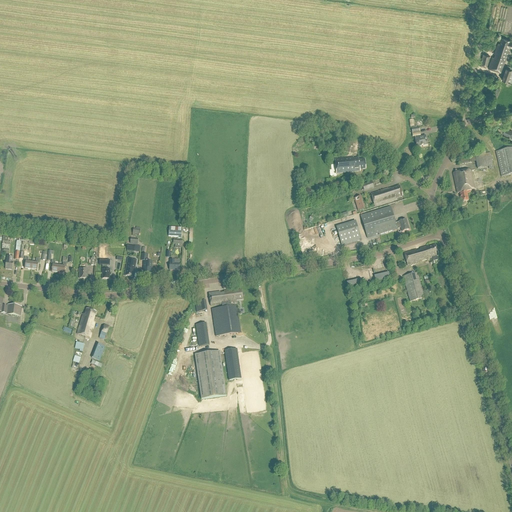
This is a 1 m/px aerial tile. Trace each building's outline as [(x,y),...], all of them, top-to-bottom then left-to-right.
[(511,47),(511,45),(511,42),(510,41),(510,40),(502,37),(500,43),(498,43),(493,56),(492,56),(488,68),(501,72),(509,49),(508,49),(509,46),(511,47)] [(487,68),(490,56),(483,54),(480,66),(487,68)] [(505,67),(501,79),(511,83),(511,81),(511,69),(506,68),(505,67)] [(497,130),(502,133),(509,136),(511,131),(505,128),(503,130),(498,128),(497,130)] [(417,148),(424,147),(428,146),(426,137),(415,139),(417,148)] [(501,178),(511,175),(511,148),(495,153),(501,178)] [(474,153),(474,154),(476,162),(477,170),(488,168),(489,169),(493,169),(490,154),(485,155),(485,151),(477,152),(474,153)] [(353,158),(334,160),(336,175),(344,174),(360,172),(360,170),(366,170),(364,159),(358,160),(358,159),(353,159),(353,158)] [(468,202),(467,194),(470,193),(470,191),(472,191),(472,194),(475,194),(473,180),(471,171),(453,174),(457,194),(459,194),(461,203),(468,202)] [(362,185),(364,191),(373,187),(372,182),(362,185)] [(403,197),(400,187),(396,188),(395,187),(371,195),(375,207),(398,200),(397,199),(403,197)] [(457,196),(451,199),(455,206),(461,203),(457,196)] [(355,199),(358,209),(353,210),(354,213),(358,211),(365,209),(361,197),(355,199)] [(402,232),(409,230),(406,220),(395,223),(390,208),(360,216),(367,239),(397,230),(397,229),(401,228),(402,232)] [(342,246),(361,241),(355,222),(336,228),(342,246)] [(169,228),(169,237),(181,238),(182,229),(169,228)] [(416,250),(413,251),(416,263),(416,264),(423,262),(430,260),(432,259),(432,260),(433,262),(430,263),(431,266),(434,265),(434,262),(438,261),(437,257),(438,256),(435,245),(427,248),(427,247),(423,248),(420,249),(420,251),(417,252),(416,250)] [(413,251),(404,254),(408,267),(416,264),(416,263),(413,251)] [(151,274),(152,263),(147,262),(148,255),(142,255),(141,261),(144,262),(144,264),(145,264),(144,274),(151,274)] [(6,265),(5,270),(12,271),(13,264),(12,263),(13,257),(7,256),(6,262),(4,262),(4,265),(6,265)] [(32,263),(31,270),(38,271),(38,264),(39,264),(40,260),(37,259),(36,264),(32,263)] [(128,259),(125,277),(133,278),(136,261),(128,259)] [(179,265),(179,261),(174,260),(174,261),(170,261),(169,271),(179,271),(179,265)] [(59,267),(58,273),(65,274),(65,268),(66,268),(67,263),(63,263),(63,267),(59,267)] [(373,271),(374,277),(375,283),(390,279),(388,274),(387,268),(373,271)] [(410,302),(424,298),(417,274),(403,278),(410,302)] [(211,310),(215,337),(241,334),(237,306),(232,307),(232,304),(237,303),(237,301),(243,301),(241,291),(238,292),(238,291),(233,292),(233,290),(209,294),(211,307),(222,305),(223,309),(211,310)] [(7,307),(2,307),(3,300),(0,299),(0,312),(1,313),(1,314),(6,315),(6,316),(20,317),(22,307),(7,305),(7,307)] [(195,304),(197,313),(207,312),(206,302),(195,304)] [(93,322),(96,312),(86,310),(85,315),(83,315),(77,334),(90,338),(95,323),(93,322)] [(198,347),(209,346),(206,324),(195,325),(198,347)] [(104,341),(110,327),(104,325),(99,339),(104,341)] [(82,353),(84,347),(83,346),(83,344),(76,343),(75,349),(80,350),(79,352),(82,353)] [(99,362),(105,348),(96,345),(91,359),(99,362)] [(229,381),(241,380),(237,350),(224,351),(229,381)] [(129,352),(127,358),(135,361),(137,355),(129,352)] [(195,356),(201,400),(226,397),(220,352),(195,356)]
